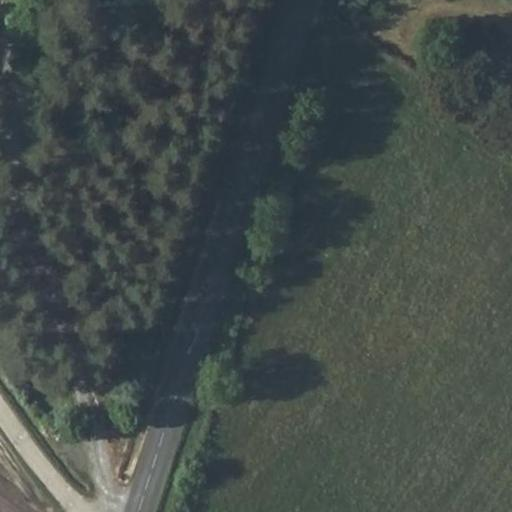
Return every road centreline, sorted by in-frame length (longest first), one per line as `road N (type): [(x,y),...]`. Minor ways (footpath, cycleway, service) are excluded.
road 1 (tertiary): [(138,511),(304,0)]
road 2 (unknown): [(127,511),(61,308),(11,201),(4,0)]
road 3 (track): [(0,400),(82,511)]
